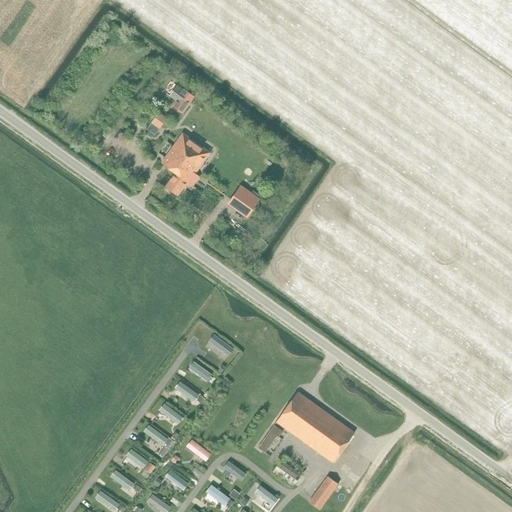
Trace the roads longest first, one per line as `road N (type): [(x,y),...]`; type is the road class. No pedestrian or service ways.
road 1 (tertiary): [(511,484),(0,114)]
road 2 (track): [(69,511),(189,346),(198,352)]
road 3 (track): [(180,511),(227,456),(240,456),(291,496)]
road 4 (track): [(387,452),(363,446),(343,473),(325,469),(279,511)]
road 5 (track): [(415,415),(344,511)]
